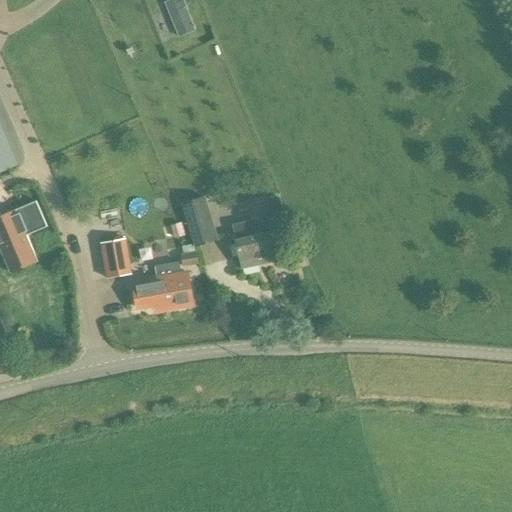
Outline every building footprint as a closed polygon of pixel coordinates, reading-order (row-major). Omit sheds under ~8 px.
[(179,36),(195,29),(182,0),(170,0),(165,2),(179,36)] [(0,172),(16,165),(0,128),(0,172)] [(195,245),(217,239),(205,197),(182,204),(195,245)] [(47,227),(36,201),(1,215),(0,212),(0,248),(10,273),(38,262),(27,236),(47,227)] [(233,226),(236,239),(242,269),(287,259),(281,231),(271,234),(269,221),(252,225),(251,221),(233,226)] [(125,239),(101,243),(108,278),(131,274),(125,239)] [(195,253),(182,255),(183,266),(198,264),(195,253)] [(137,307),(153,305),(154,313),(193,306),(187,270),(181,271),(179,262),(155,266),(157,275),(133,280),(137,307)]
